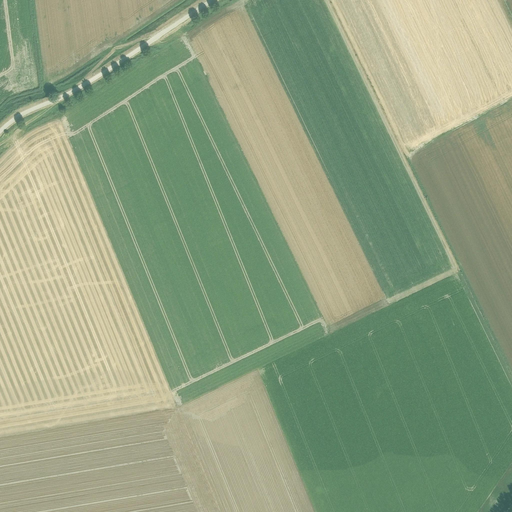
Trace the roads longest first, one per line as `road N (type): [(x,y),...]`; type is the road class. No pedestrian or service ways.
road 1 (unclassified): [(0,130),(211,0)]
road 2 (track): [(243,0),(167,40),(150,35),(110,47)]
